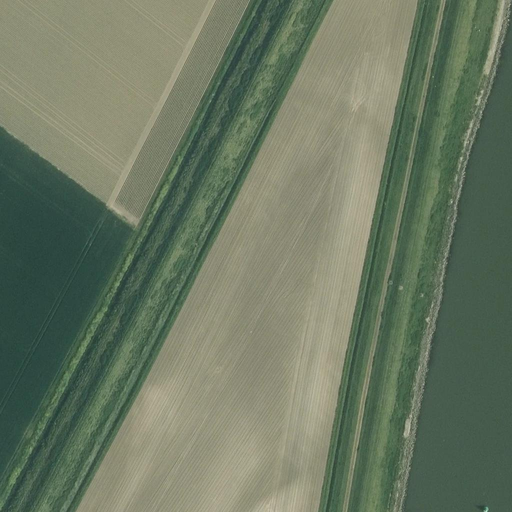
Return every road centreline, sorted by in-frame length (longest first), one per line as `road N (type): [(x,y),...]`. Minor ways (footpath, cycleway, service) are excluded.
road 1 (track): [(289,0),(30,511)]
road 2 (track): [(345,511),(442,0)]
